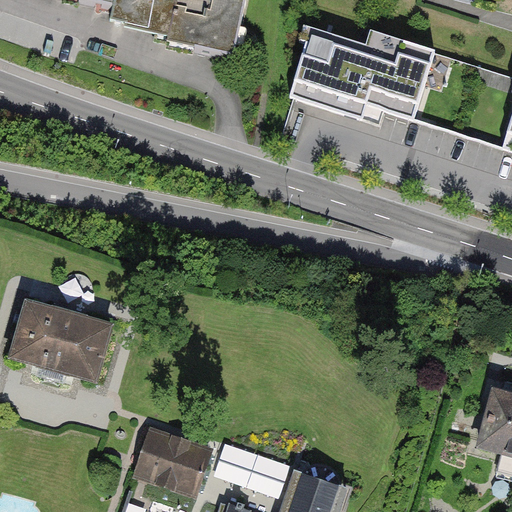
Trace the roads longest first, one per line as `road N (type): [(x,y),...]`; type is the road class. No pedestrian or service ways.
road 1 (primary): [(0,88),(441,235)]
road 2 (residential): [(0,179),(417,261),(441,235)]
